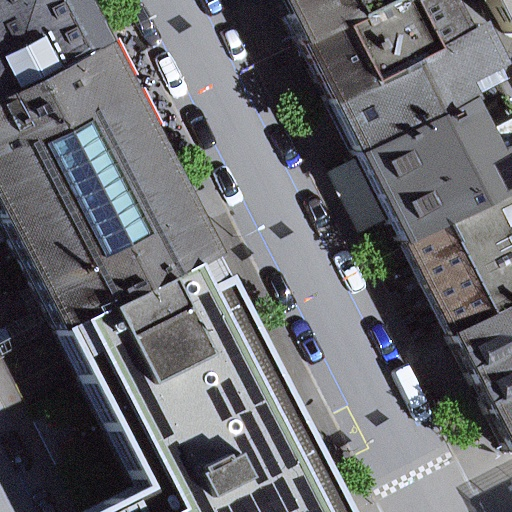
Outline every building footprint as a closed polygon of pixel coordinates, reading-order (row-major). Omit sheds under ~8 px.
[(69,0),(0,0),(0,91),(93,44),(69,0)] [(270,0),(272,3),(291,40),(370,0),(270,0)] [(370,0),(291,40),(322,101),(452,34),(450,31),(433,0),(370,0)] [(511,0),(483,0),(504,35),(511,38),(511,0)] [(452,34),(322,101),(348,152),(491,78),(464,24),(450,31),(452,34)] [(197,258),(201,256),(132,121),(93,44),(0,91),(0,231),(130,488),(82,511),(333,511),(331,507),(241,331),(213,277),(208,279),(197,258)] [(393,240),(394,242),(511,182),(511,119),(491,78),(348,152),(393,240)] [(511,182),(394,242),(443,337),(511,302),(511,182)] [(511,302),(443,337),(503,455),(511,450),(511,302)] [(0,327),(0,356),(49,331),(38,309),(0,327)] [(346,511),(252,326),(241,331),(331,507),(333,511),(346,511)]
